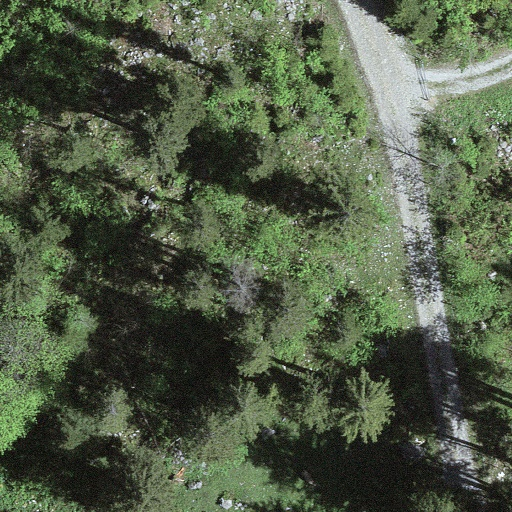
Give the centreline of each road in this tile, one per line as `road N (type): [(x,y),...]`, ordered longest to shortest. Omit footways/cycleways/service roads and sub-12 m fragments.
road 1 (track): [(480,511),(393,95),(350,0)]
road 2 (track): [(393,95),(511,50)]
